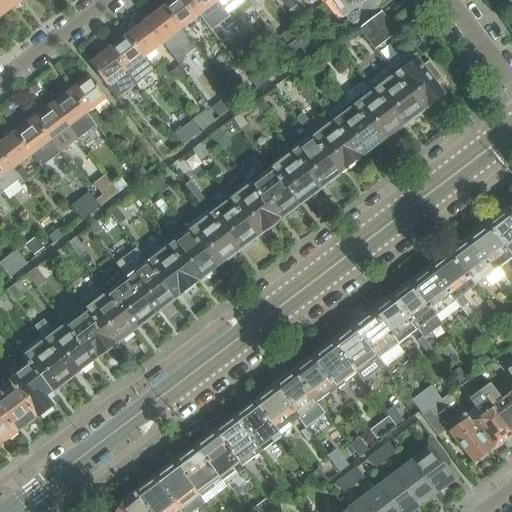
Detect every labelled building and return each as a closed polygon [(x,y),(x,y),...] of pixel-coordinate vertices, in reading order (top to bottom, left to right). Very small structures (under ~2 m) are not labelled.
[(0,0),(0,17),(17,5),(13,0),(0,0)] [(180,29),(198,15),(186,0),(171,0),(163,7),(180,29)] [(186,0),(198,15),(216,1),(215,0),(186,0)] [(241,13),(249,7),(244,0),(215,0),(216,1),(227,15),(237,7),(241,13)] [(244,0),(249,7),(252,10),(260,4),(256,0),(244,0)] [(369,0),(328,0),(342,19),(344,17),(352,28),(376,9),(369,0)] [(298,23),(310,14),(306,8),(301,12),(297,5),(289,12),(298,23)] [(163,7),(144,21),(161,43),(176,62),(194,48),(180,29),(163,7)] [(366,40),(390,22),(382,12),(369,21),(358,29),(366,40)] [(142,57),(161,43),(144,21),(126,35),(142,57)] [(379,45),(397,32),(390,22),(366,40),(375,50),(380,46),(379,45)] [(286,44),(296,37),(290,29),(280,36),(286,44)] [(149,65),(142,57),(126,35),(107,49),(124,71),(125,70),(131,78),(149,65)] [(293,62),(312,48),(303,37),(284,51),(293,62)] [(107,49),(89,63),(115,98),(134,84),(124,71),(107,49)] [(387,67),(420,110),(427,105),(432,107),(441,100),(440,96),(442,95),(434,85),(443,79),(429,61),(421,67),(415,60),(408,51),(387,67)] [(274,76),(283,70),(275,60),(267,67),(274,76)] [(387,67),(386,66),(366,81),(372,89),(400,126),(406,121),(411,122),(420,116),(419,111),(420,110),(387,67)] [(268,81),(260,70),(249,78),(258,89),(268,81)] [(295,73),(288,78),(292,83),(299,78),(295,73)] [(246,86),(238,76),(225,85),(233,96),(246,86)] [(86,113),(105,99),(88,77),(70,91),(86,113)] [(318,103),(314,98),(306,88),(300,92),(311,106),(316,106),(319,104),(318,103)] [(399,126),(400,126),(372,89),(351,104),(379,141),(385,137),(390,138),(399,131),(399,126)] [(68,128),(86,113),(70,91),(51,105),(68,128)] [(230,96),(212,110),(219,119),(237,105),(230,96)] [(262,114),(270,108),(262,97),(254,104),(262,114)] [(333,113),(328,117),(331,120),(359,157),(365,152),(369,154),(378,147),(378,142),(379,141),(351,104),(349,101),(347,99),(331,110),(333,113)] [(5,104),(0,108),(0,110),(6,118),(12,114),(5,104)] [(51,105),(33,119),(60,155),(78,141),(68,128),(51,105)] [(202,132),(215,121),(206,109),(192,119),(202,132)] [(240,129),(247,124),(240,114),(233,119),(240,129)] [(97,128),(102,124),(95,115),(90,119),(97,128)] [(304,128),(309,123),(302,115),(297,119),(304,128)] [(33,119),(14,133),(31,155),(31,156),(41,169),(60,155),(33,119)] [(358,158),(359,157),(331,120),(310,136),(338,173),(345,167),(348,169),(358,162),(358,158)] [(182,146),(200,133),(193,123),(175,137),(182,146)] [(224,151),(231,145),(218,129),(211,135),(224,151)] [(31,156),(31,155),(14,133),(0,143),(0,153),(12,170),(31,156)] [(337,173),(338,173),(310,136),(298,144),(295,141),(286,147),(289,151),(317,188),(324,183),(328,185),(338,177),(337,173)] [(209,155),(206,151),(201,144),(191,151),(200,162),(209,155)] [(163,145),(156,150),(164,159),(172,153),(163,145)] [(317,188),(289,151),(269,167),(297,204),(303,199),(307,200),(317,193),(317,188)] [(15,174),(12,170),(0,153),(0,191),(1,193),(2,194),(20,180),(15,174)] [(129,159),(124,163),(131,171),(135,168),(129,159)] [(132,173),(137,179),(145,173),(140,167),(132,173)] [(296,204),(297,204),(269,167),(257,176),(252,170),(244,176),(249,182),(248,183),(276,219),(283,214),(287,216),(296,209),(296,204)] [(23,183),(29,179),(21,170),(15,174),(20,180),(20,179),(23,183)] [(161,196),(169,189),(159,175),(150,182),(156,189),(161,196)] [(104,176),(93,184),(103,197),(96,203),(99,208),(117,194),(111,185),(104,176)] [(119,179),(111,185),(117,194),(126,188),(119,179)] [(136,204),(156,189),(150,182),(130,197),(136,204)] [(200,205),(206,201),(192,182),(186,186),(200,205)] [(275,220),(276,219),(248,183),(227,198),(255,235),(262,230),(266,232),(276,225),(275,220)] [(254,236),(255,235),(227,198),(207,214),(235,250),(241,246),(246,247),(255,240),(254,236)] [(79,200),(70,207),(81,221),(90,215),(79,200)] [(117,207),(109,213),(119,226),(127,220),(117,207)] [(510,257),(511,254),(511,220),(505,212),(504,213),(501,212),(494,217),(494,220),(486,226),(510,257)] [(234,251),(235,250),(207,214),(186,229),(214,266),(221,261),(225,263),(235,255),(234,251)] [(95,224),(89,229),(94,236),(100,231),(95,224)] [(499,269),(511,259),(510,257),(486,226),(484,228),(481,227),(475,232),(475,234),(467,241),(504,290),(511,285),(499,269)] [(213,267),(214,266),(186,229),(175,238),(172,233),(162,239),(166,245),(165,245),(194,282),(201,276),(204,278),(214,272),(213,267)] [(54,245),(63,237),(57,230),(48,237),(54,245)] [(33,256),(43,249),(35,238),(25,246),(33,256)] [(77,239),(69,244),(79,257),(87,252),(77,239)] [(500,293),(504,290),(467,241),(459,247),(456,246),(450,251),(449,254),(448,255),(473,288),(485,280),(490,287),(493,284),(500,293)] [(165,245),(154,254),(148,244),(138,251),(145,260),(174,298),(180,293),(184,294),(193,287),(193,283),(194,282),(165,245)] [(71,250),(67,245),(62,250),(66,255),(71,250)] [(26,265),(16,252),(0,264),(0,267),(8,279),(26,265)] [(473,288),(448,255),(446,256),(443,256),(437,261),(437,264),(429,270),(454,303),(455,302),(468,319),(474,314),(461,298),(473,288)] [(173,299),(174,298),(145,260),(125,276),(153,313),(159,308),(164,310),(172,303),(173,299)] [(37,269),(28,275),(38,290),(47,283),(37,269)] [(435,318),(454,303),(429,270),(420,276),(418,276),(411,281),(411,283),(409,284),(435,318)] [(153,313),(125,276),(121,271),(100,286),(104,292),(132,329),(139,324),(143,325),(152,318),(152,314),(153,313)] [(399,292),(390,299),(416,332),(421,338),(422,340),(441,326),(435,318),(409,284),(408,285),(405,285),(399,290),(399,292)] [(16,304),(24,297),(14,285),(6,291),(16,304)] [(132,329),(104,292),(100,286),(80,302),(84,307),(112,344),(118,339),(122,341),(131,334),(131,330),(132,329)] [(397,346),(416,332),(390,299),(382,305),(380,304),(373,309),(373,312),(371,313),(397,347),(397,346)] [(111,345),(112,344),(84,307),(63,323),(91,360),(98,355),(101,357),(111,349),(111,345)] [(403,355),(397,347),(371,313),(370,314),(367,315),(361,319),(361,321),(353,327),(379,360),(380,359),(386,367),(403,355)] [(90,361),(91,360),(63,323),(42,339),(70,376),(78,370),(81,372),(90,365),(90,361)] [(335,341),(333,343),(356,374),(364,384),(385,368),(379,360),(353,327),(344,334),(341,334),(335,339),(335,341)] [(422,340),(421,338),(415,343),(426,356),(431,352),(422,340)] [(70,376),(42,339),(22,354),(24,357),(28,362),(28,363),(49,391),(56,386),(60,388),(70,380),(70,376)] [(343,384),(356,374),(333,343),(331,344),(328,344),(312,355),(313,357),(338,389),(344,385),(343,384)] [(494,350),(490,354),(494,359),(498,355),(494,350)] [(338,389),(313,357),(312,355),(296,368),(295,371),(294,372),(317,403),(328,395),(329,396),(338,389)] [(484,356),(478,361),(483,367),(489,363),(484,356)] [(53,396),(49,391),(28,363),(7,378),(11,383),(36,417),(52,405),(48,400),(53,396)] [(460,371),(453,377),(459,385),(466,379),(460,371)] [(304,414),(317,403),(294,372),(292,373),(289,373),(282,378),(282,381),(274,387),(299,419),(304,415),(304,414)] [(478,373),(469,379),(476,388),(481,384),(482,379),(478,373)] [(26,425),(36,417),(11,383),(0,391),(0,410),(14,429),(21,424),(26,425)] [(479,392),(511,436),(511,435),(511,398),(509,394),(501,400),(489,385),(481,391),(479,392)] [(289,426),(299,419),(274,387),(266,393),(263,393),(256,397),(256,401),(254,402),(278,433),(289,425),(289,426)] [(412,401),(421,412),(423,414),(432,408),(439,402),(428,388),(412,401)] [(511,436),(479,392),(472,397),(468,400),(480,416),(470,423),(491,451),(511,436)] [(449,395),(439,402),(432,408),(423,414),(438,435),(446,429),(436,416),(454,402),(449,395)] [(236,416),(235,417),(259,448),(261,451),(271,443),(280,436),(278,433),(254,402),(246,408),(242,408),(236,413),(236,416)] [(388,413),(398,427),(405,422),(395,408),(388,413)] [(17,432),(14,429),(0,410),(0,439),(1,439),(6,440),(17,432)] [(491,451),(470,423),(464,416),(446,429),(473,464),(488,453),(491,451)] [(215,432),(239,463),(241,466),(261,451),(259,448),(235,417),(226,423),(223,423),(216,428),(216,431),(215,432)] [(387,417),(370,431),(376,440),(394,426),(387,417)] [(308,442),(313,438),(306,429),(301,433),(308,442)] [(231,469),(239,463),(215,432),(206,439),(202,438),(197,442),(196,446),(195,447),(219,478),(222,482),(235,473),(231,469)] [(358,439),(350,446),(360,458),(368,452),(358,439)] [(440,463),(446,458),(433,441),(427,446),(430,450),(413,463),(434,492),(433,492),(435,495),(448,486),(446,484),(452,480),(440,463)] [(385,460),(394,453),(388,445),(379,451),(385,460)] [(176,461),(176,462),(199,493),(206,502),(226,487),(222,482),(219,478),(195,447),(186,453),(183,453),(177,458),(176,461)] [(340,473),(348,468),(335,451),(327,457),(340,473)] [(375,467),(385,460),(379,451),(369,459),(375,467)] [(199,493),(176,462),(166,469),(162,469),(156,473),(155,477),(155,478),(179,509),(199,493)] [(427,497),(433,492),(434,492),(413,463),(396,475),(418,504),(417,505),(419,508),(429,500),(427,497)] [(352,485),(362,478),(355,469),(346,476),(352,485)] [(318,470),(311,475),(319,486),(326,481),(318,470)] [(240,475),(246,483),(251,479),(245,471),(240,475)] [(411,509),(417,505),(418,504),(396,475),(380,487),(398,511),(413,511),(411,509)] [(343,492),(352,485),(346,476),(336,484),(343,492)] [(293,477),(285,483),(293,494),(301,488),(293,477)] [(136,489),(134,493),(148,511),(181,511),(179,509),(155,478),(146,484),(142,484),(136,489)] [(398,511),(380,487),(363,500),(372,511),(398,511)] [(148,511),(134,493),(133,492),(126,497),(121,505),(120,504),(114,511),(148,511)] [(299,508),(301,504),(294,494),(282,502),(299,508)] [(372,511),(363,500),(346,511),(372,511)] [(346,511),(340,503),(329,511),(346,511)]
